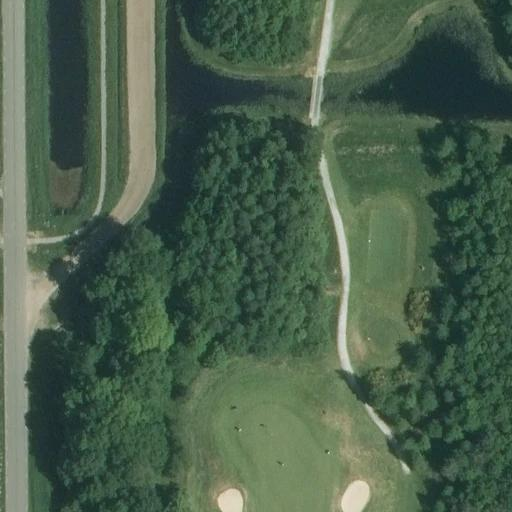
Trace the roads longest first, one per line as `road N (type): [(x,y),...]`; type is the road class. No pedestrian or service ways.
road 1 (unclassified): [(18,511),(17,0)]
road 2 (track): [(138,0),(136,197),(70,269),(16,305)]
